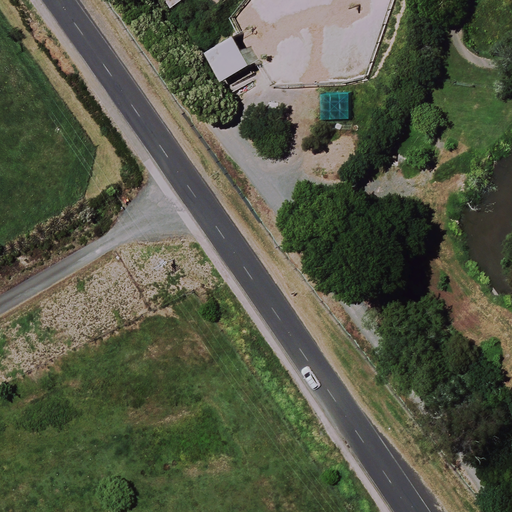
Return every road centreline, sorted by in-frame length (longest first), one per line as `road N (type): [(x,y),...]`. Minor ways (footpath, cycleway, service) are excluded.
road 1 (unclassified): [(190,188),(410,511)]
road 2 (unclassified): [(55,0),(190,188)]
road 3 (unclassified): [(190,188),(0,296)]
